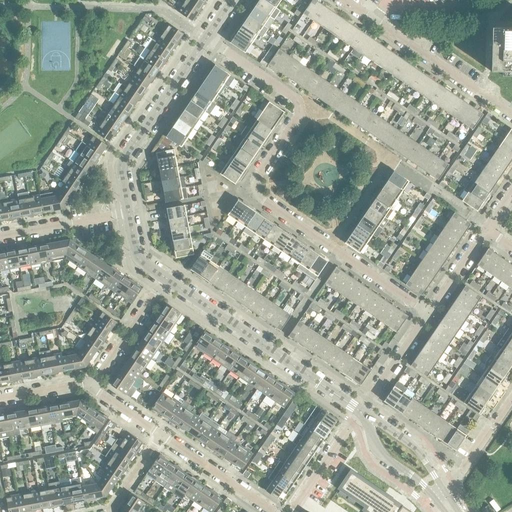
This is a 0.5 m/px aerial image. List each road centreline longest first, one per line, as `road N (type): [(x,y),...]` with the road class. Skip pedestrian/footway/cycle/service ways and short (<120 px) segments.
road 1 (tertiary): [(360,409),(165,278)]
road 2 (residential): [(250,191),(427,313)]
road 3 (residential): [(250,191),(299,114),(295,97),(206,39)]
road 4 (tertiary): [(128,213),(125,155),(206,39)]
road 5 (residential): [(511,112),(374,21)]
road 6 (residential): [(270,511),(161,436)]
road 7 (residential): [(0,237),(128,213)]
road 8 (residential): [(165,278),(92,383)]
road 9 (residential): [(290,511),(360,409)]
road 10 (residential): [(437,493),(452,484),(511,400)]
